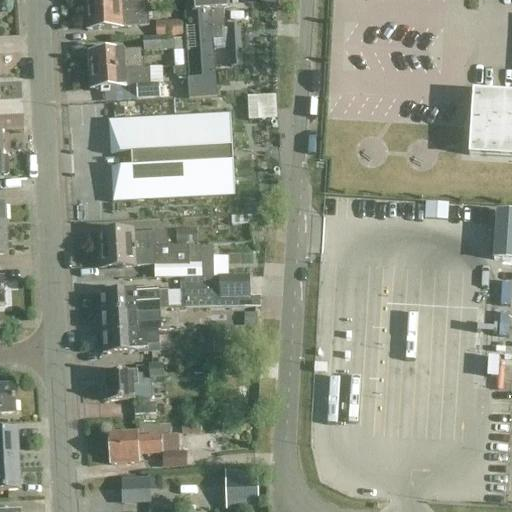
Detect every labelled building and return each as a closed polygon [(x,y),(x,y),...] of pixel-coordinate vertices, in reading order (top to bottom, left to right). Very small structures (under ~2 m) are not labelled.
[(148,0),(85,0),(87,14),(149,10),(148,0)] [(214,50),(215,50),(210,0),(192,0),(194,13),(200,13),(203,59),(214,58),(214,50)] [(229,27),(229,31),(225,32),(224,11),(230,11),(228,0),(210,0),(215,50),(231,49),(232,69),(243,68),(239,26),(229,27)] [(150,27),(149,10),(87,14),(88,32),(123,30),(123,29),(150,27)] [(156,37),(173,37),(183,36),(183,22),(155,23),(156,37)] [(201,75),(198,37),(198,33),(186,34),(188,75),(201,75)] [(173,40),(173,37),(156,37),(143,38),(144,53),(174,52),(175,68),(186,67),(185,39),(173,40)] [(141,52),(136,53),(125,53),(125,52),(89,54),(90,73),(142,70),(141,52)] [(142,70),(90,73),(91,91),(127,89),(127,88),(139,87),(140,101),(161,100),(160,86),(151,86),(150,69),(142,70)] [(511,109),(466,107),(465,170),(511,172),(511,109)] [(230,117),(190,119),(109,123),(111,157),(132,155),(133,169),(111,171),(113,204),(194,200),(234,198),(233,171),(232,144),(230,117)] [(3,160),(3,154),(0,154),(0,177),(7,177),(9,174),(9,163),(6,160),(3,160)] [(426,204),(425,220),(447,222),(448,205),(426,204)] [(511,264),(511,216),(496,215),(493,263),(511,264)] [(252,227),(252,218),(232,219),(232,228),(252,227)] [(198,245),(197,232),(177,233),(177,246),(198,245)] [(134,233),(98,235),(99,253),(168,248),(167,236),(134,238),(134,233)] [(168,248),(99,253),(100,271),(155,269),(156,280),(212,280),(212,249),(168,250),(168,248)] [(219,276),(220,299),(250,298),(250,275),(219,276)] [(101,294),(102,315),(159,311),(158,291),(136,292),(101,294)] [(159,311),(102,315),(104,335),(138,333),(158,332),(160,331),(159,311)] [(214,353),(253,350),(252,335),(257,335),(257,326),(224,328),(224,335),(213,336),(214,353)] [(158,332),(138,333),(104,335),(105,356),(160,352),(158,332)] [(150,367),(150,379),(164,378),(163,366),(150,367)] [(137,374),(106,376),(108,404),(135,402),(134,388),(138,387),(137,374)] [(0,415),(16,415),(15,388),(0,388),(0,415)] [(135,416),(155,415),(155,405),(134,406),(135,416)] [(0,434),(0,463),(19,463),(17,433),(0,434)] [(110,435),(111,467),(140,466),(139,456),(163,455),(162,437),(138,438),(138,433),(110,435)] [(0,493),(20,493),(19,463),(0,463),(0,493)]
